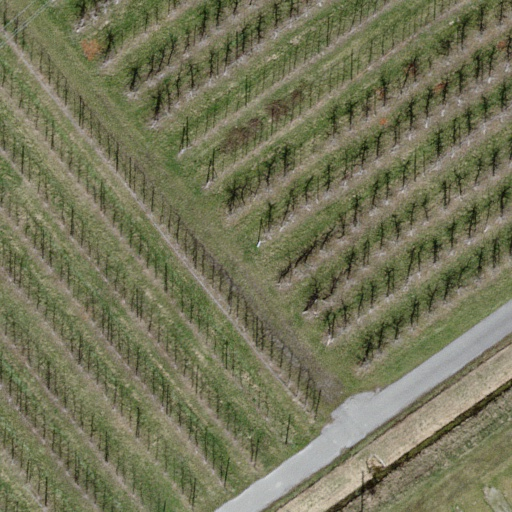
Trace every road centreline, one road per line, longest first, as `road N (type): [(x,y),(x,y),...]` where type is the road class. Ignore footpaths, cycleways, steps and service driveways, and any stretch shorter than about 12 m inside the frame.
road 1 (unclassified): [(511,318),(239,511)]
road 2 (track): [(511,441),(414,511)]
